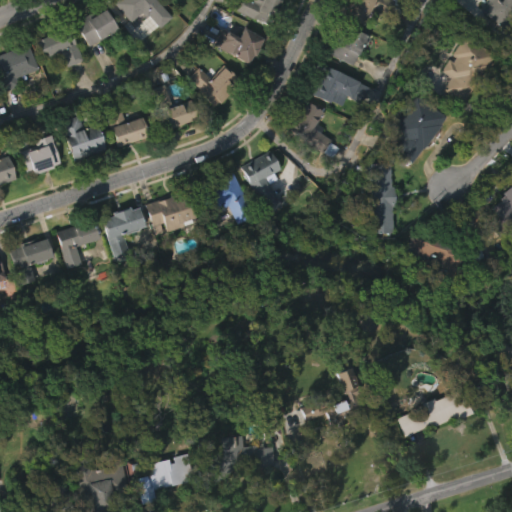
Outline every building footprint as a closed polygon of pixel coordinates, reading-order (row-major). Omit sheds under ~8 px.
[(152,0),(167,17),(155,27),(144,15),(142,17),(138,11),(126,21),(110,3),(113,0),(152,0)] [(142,0),(137,8),(156,21),(166,7),(181,17),(192,1),(190,0),(142,0)] [(278,0),(266,26),(229,8),(233,0),(278,0)] [(350,0),(399,0),(406,3),(403,10),(389,3),(384,15),(366,7),(358,24),(342,17),(350,0)] [(511,0),(511,21),(505,31),(479,11),(486,0),(511,0)] [(105,7),(117,27),(88,45),(74,23),(85,16),(87,18),(105,7)] [(106,33),(124,53),(136,41),(152,59),(165,48),(132,10),(106,33)] [(227,40),(262,57),(276,27),(252,16),(245,32),(233,26),(227,40)] [(67,25),(81,59),(66,66),(59,50),(42,58),(34,39),(67,25)] [(342,25),(372,39),(366,51),(357,46),(354,52),(364,59),(358,71),(324,54),(331,39),(334,41),(342,25)] [(245,31),(247,32),(248,30),(261,37),(245,63),(242,61),(241,62),(210,45),(218,30),(233,37),(238,27),(245,31)] [(460,100),(458,102),(439,89),(447,77),(438,71),(462,34),(491,54),(460,100)] [(79,75),(110,63),(101,40),(70,52),(79,75)] [(35,71),(23,76),(22,73),(10,78),(13,85),(0,91),(0,52),(24,43),(35,71)] [(209,77),(243,96),(257,69),(237,58),(232,69),(217,61),(209,77)] [(60,98),(76,92),(63,59),(30,73),(37,89),(54,82),(60,98)] [(223,62),(241,80),(219,102),(218,101),(212,106),(196,90),(197,88),(186,77),(197,66),(209,77),(223,62)] [(322,65),(367,88),(358,106),(343,97),(337,107),(325,100),(323,103),(307,94),(312,86),(310,85),(322,65)] [(436,121),(456,134),(485,85),(457,68),(444,89),(443,89),(435,103),(444,108),(436,121)] [(0,84),(0,121),(11,118),(8,109),(31,101),(23,77),(0,84)] [(164,86),(170,106),(191,99),(197,117),(159,130),(151,108),(153,108),(147,89),(163,84),(164,86)] [(438,124),(406,163),(389,150),(397,140),(385,130),(414,94),(442,116),(437,123),(438,124)] [(181,110),(209,138),(222,125),(216,120),(228,108),(218,97),(204,110),(192,98),(181,110)] [(363,116),(319,99),(315,107),(312,106),(304,126),(337,138),(340,131),(355,136),(363,116)] [(334,149),(328,158),(284,130),(303,101),(320,112),(313,123),(321,128),(318,133),(328,139),(326,142),(335,148),(334,149)] [(120,109),(124,121),(139,116),(146,137),(116,147),(105,114),(120,109)] [(78,114),(83,127),(95,123),(104,150),(73,160),(60,120),(78,114)] [(143,121),(148,137),(163,133),(158,116),(143,121)] [(440,152),(418,131),(403,146),(400,144),(383,161),(395,172),(387,180),(402,193),(440,152)] [(43,170),(31,174),(30,171),(24,173),(16,150),(34,144),(33,139),(50,133),(53,142),(51,142),(58,162),(51,165),(51,167),(43,170)] [(282,162),(325,190),(333,177),(306,160),(317,143),(300,133),(282,162)] [(152,141),(156,160),(181,154),(177,136),(152,141)] [(111,178),(141,167),(134,148),(119,153),(115,141),(99,147),(111,178)] [(0,183),(0,148),(4,149),(14,179),(0,183)] [(67,192),(100,182),(91,156),(76,161),(73,150),(56,155),(67,192)] [(277,205),(262,213),(236,167),(266,150),(276,169),(270,173),(273,179),(265,183),(277,205)] [(387,163),(388,174),(387,174),(387,186),(390,186),(390,204),(388,205),(390,232),(366,233),(366,218),(363,219),(363,202),(365,202),(364,164),(387,163)] [(54,196),(45,166),(28,171),(30,177),(12,183),(20,206),(54,196)] [(228,172),(246,210),(226,219),(220,206),(201,215),(189,191),(192,190),(191,188),(220,174),(221,176),(228,172)] [(234,197),(257,245),(273,237),(263,214),(270,210),(267,204),(273,201),(264,182),(234,197)] [(0,213),(9,211),(2,187),(0,187),(0,213)] [(192,221),(166,231),(163,221),(159,223),(162,232),(154,234),(144,203),(185,189),(194,216),(190,217),(192,221)] [(386,263),(384,195),(361,195),(363,264),(386,263)] [(129,205),(130,208),(138,206),(144,225),(135,227),(136,229),(133,230),(135,234),(123,238),(127,250),(111,255),(99,219),(111,215),(110,211),(129,205)] [(222,237),(228,255),(244,250),(229,206),(196,218),(205,243),(222,237)] [(484,238),(502,257),(511,247),(511,217),(509,214),(484,238)] [(91,220),(96,238),(75,243),(80,261),(64,266),(54,228),(91,220)] [(138,235),(147,266),(158,263),(157,262),(185,254),(176,224),(138,235)] [(468,246),(460,274),(435,266),(437,261),(434,260),(433,266),(422,263),(423,260),(402,253),(409,228),(468,246)] [(45,236),(51,256),(28,263),(34,281),(17,286),(6,249),(19,246),(18,243),(35,238),(35,239),(45,236)] [(105,291),(120,287),(115,264),(137,259),(132,237),(104,244),(105,248),(96,250),(105,291)] [(49,263),(59,299),(74,295),(69,277),(91,271),(86,252),(49,263)] [(399,282),(435,294),(434,298),(454,304),(461,281),(406,263),(399,282)] [(13,316),(28,312),(23,295),(45,288),(39,268),(2,280),(13,316)] [(345,369),(351,387),(357,385),(360,393),(355,394),(362,413),(341,421),(342,425),(337,427),(335,422),(329,424),(325,413),(303,421),(298,407),(328,396),(326,390),(340,385),(335,373),(345,369)] [(511,396),(506,398),(499,376),(511,370),(511,396)] [(458,389),(469,413),(452,421),(449,415),(401,437),(393,418),(419,406),(418,404),(430,398),(431,401),(458,389)] [(389,448),(398,470),(463,442),(454,420),(389,448)] [(238,436),(239,447),(269,444),(271,466),(251,468),(250,464),(233,466),(212,483),(199,465),(218,452),(217,438),(238,436)] [(86,454),(90,470),(122,463),(128,492),(113,495),(116,510),(105,511),(94,511),(93,507),(83,509),(71,457),(86,454)] [(188,481),(153,489),(156,499),(135,505),(132,494),(137,493),(135,484),(130,485),(129,479),(147,474),(145,464),(187,454),(192,476),(187,477),(188,481)] [(268,496),(266,478),(249,479),(249,476),(236,478),(235,466),(214,468),(216,484),(206,486),(208,503),(268,496)] [(68,511),(10,511),(10,509),(26,505),(25,502),(51,495),(49,486),(60,483),(68,511)] [(140,495),(142,506),(128,508),(129,511),(186,511),(181,484),(164,488),(164,490),(140,495)]
